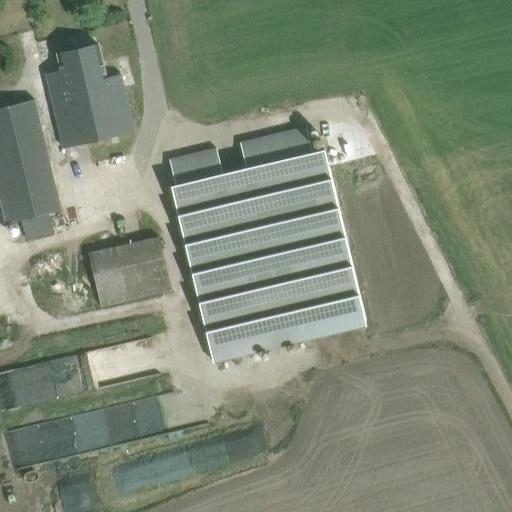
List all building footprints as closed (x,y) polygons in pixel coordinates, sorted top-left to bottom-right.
[(47,74),(51,93),(65,149),(136,132),(121,75),(106,78),(98,45),(57,54),(61,70),(47,74)] [(0,105),(0,212),(3,223),(21,219),(26,240),(53,233),(48,212),(61,209),(34,98),(0,105)] [(171,185),(212,361),(366,325),(324,149),(312,152),(306,127),(240,143),(246,167),(222,173),(217,148),(169,160),(175,184),(171,185)] [(91,254),(104,307),(173,290),(161,237),(91,254)] [(154,376),(165,374),(161,348),(150,350),(154,376)] [(15,467),(180,430),(172,393),(7,430),(15,467)]
